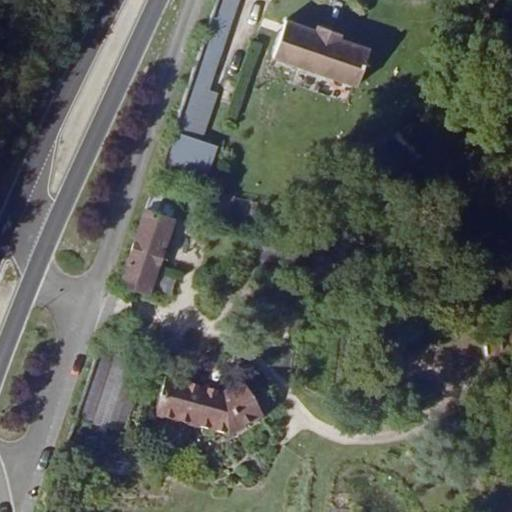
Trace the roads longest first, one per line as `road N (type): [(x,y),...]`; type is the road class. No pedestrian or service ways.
road 1 (track): [(486,495),(465,461),(438,442),(408,431),(346,440),(323,430),(210,326),(89,296)]
road 2 (primary): [(37,266),(158,0)]
road 3 (primary): [(118,0),(17,199)]
